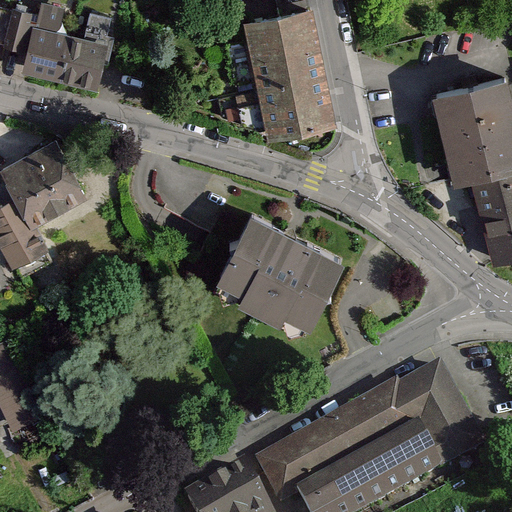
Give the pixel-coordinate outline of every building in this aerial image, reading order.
[(41,2),(23,71),(90,88),(108,20),(41,2)] [(241,19),(267,135),(336,120),(310,4),(241,19)] [(511,94),(505,69),(427,90),(451,176),(467,172),(492,261),(511,255),(511,94)] [(0,182),(7,195),(0,199),(0,263),(9,280),(56,256),(35,216),(83,191),(55,138),(0,166),(0,182)] [(348,256),(249,208),(216,276),(314,324),(348,256)] [(7,332),(0,335),(0,433),(48,408),(7,332)] [(436,356),(260,452),(293,511),(353,511),(483,441),(436,356)] [(273,511),(244,461),(184,496),(193,511),(273,511)]
